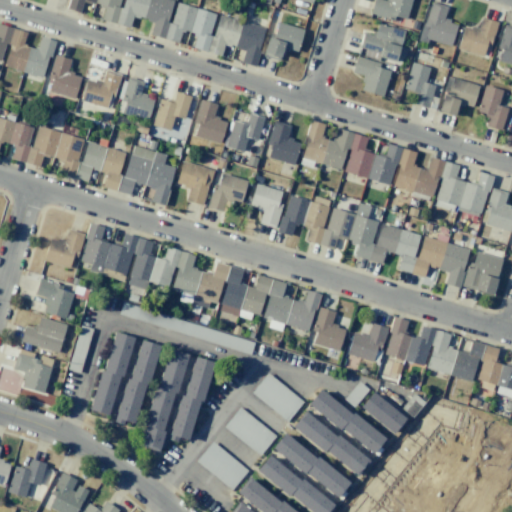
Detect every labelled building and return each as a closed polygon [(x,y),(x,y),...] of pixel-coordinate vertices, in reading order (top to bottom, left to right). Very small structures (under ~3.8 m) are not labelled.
[(102,20),(128,27),(131,18),(135,17),(152,22),(149,35),(177,42),(179,32),(182,31),(194,34),(191,48),(219,55),(222,44),(243,49),(240,62),(253,66),(264,27),(218,15),(209,12),(173,2),(173,0),(69,0),(68,9),(79,12),(82,0),(100,5),(102,20)] [(410,0),(386,0),(386,1),(382,0),(372,0),(369,12),(405,21),(410,0)] [(446,6),(427,2),(419,39),(450,46),(455,22),(443,20),(446,6)] [(496,22),(480,18),(477,29),(462,25),(456,49),(482,55),(485,45),(490,46),(496,22)] [(302,29),(276,22),(273,33),(269,32),(262,55),(278,60),(281,48),(295,52),(302,29)] [(403,30),(376,23),(373,35),(362,32),(357,52),(394,61),(399,45),(400,45),(403,30)] [(0,61),(1,62),(0,66),(42,78),(52,40),(39,37),(36,48),(22,44),(25,32),(0,24),(0,61)] [(511,26),(503,24),(496,48),(500,49),(497,61),(511,65),(511,26)] [(73,99),(80,75),(66,72),(69,59),(54,55),(45,91),(73,99)] [(350,72),(363,76),(359,90),(381,96),(389,71),(378,68),(379,63),(355,56),(350,72)] [(412,103),(427,108),(433,85),(424,82),(428,68),(411,62),(402,89),(416,93),(412,103)] [(118,74),(103,71),(101,82),(84,78),(80,102),(105,107),(107,97),(113,98),(118,74)] [(471,107),(477,85),(447,76),(437,111),(453,116),(457,103),(471,107)] [(151,97),(139,94),(142,81),(126,77),(117,111),(145,119),(151,97)] [(500,130),(505,107),(497,105),(501,89),(482,85),(476,113),(487,115),(485,126),(500,130)] [(169,130),(172,116),(183,118),(189,95),(173,92),(171,102),(158,99),(151,126),(169,130)] [(216,104),(199,100),(193,123),(196,124),(193,136),(219,143),(225,120),(212,117),(216,104)] [(224,147),(242,152),(246,137),(256,140),(262,117),(247,113),(245,124),(231,120),(224,147)] [(163,205),(173,167),(162,164),(164,154),(128,145),(126,152),(83,141),(83,138),(34,126),(33,127),(0,118),(0,151),(131,185),(131,183),(153,188),(149,202),(163,205)] [(289,125),(273,121),(266,145),(270,146),(266,157),(292,165),(299,142),(285,138),(289,125)] [(435,178),(438,207),(480,215),(488,175),(476,172),(474,183),(453,179),(457,164),(428,158),(426,168),(423,168),(411,166),(414,150),(385,145),(383,155),(363,151),(366,135),(336,130),(334,141),(322,138),(325,124),(308,121),(300,160),(342,168),(341,174),(391,184),(390,188),(431,196),(435,178)] [(211,169),(180,161),(174,183),(188,188),(185,201),(201,205),(211,169)] [(239,203),(245,180),(220,173),(217,184),(213,183),(206,207),(221,211),(225,198),(239,203)] [(280,191),(254,183),(248,206),(261,210),(258,223),(273,227),(280,203),(277,202),(280,191)] [(510,231),(511,222),(511,208),(502,205),(506,192),(491,188),(481,224),(510,231)] [(422,276),(425,266),(446,272),(443,284),(457,288),(468,248),(419,235),(377,224),(377,221),(328,208),(329,204),(287,193),(277,232),(289,235),(292,224),(307,228),(303,241),(333,248),(335,238),(356,243),(353,256),(380,263),(383,251),(399,255),(395,269),(422,276)] [(317,294),(285,296),(284,283),(254,274),(240,266),(218,267),(164,251),(161,259),(149,256),(148,241),(122,233),(118,246),(101,241),(100,226),(89,223),(77,263),(122,280),(131,286),(167,284),(175,301),(218,299),(215,310),(256,321),(257,317),(307,331),(317,294)] [(72,268),(80,233),(66,229),(63,241),(48,238),(42,261),(72,268)] [(501,259),(474,251),(471,262),(467,261),(460,286),(491,295),(501,259)] [(34,294),(45,297),(41,312),(65,318),(71,293),(61,290),(62,285),(38,279),(34,294)] [(311,343),(337,351),(344,328),(330,324),(334,312),(318,307),(311,331),(315,332),(311,343)] [(56,352),(64,324),(37,316),(34,329),(24,326),(19,341),(56,352)] [(420,327),(417,338),(403,334),(406,320),(391,317),(383,356),(424,365),(423,370),(473,380),(472,384),(511,392),(511,360),(511,366),(493,362),(496,347),(469,341),(466,351),(445,347),(448,333),(420,327)] [(345,354),(374,362),(384,327),(370,323),(366,336),(351,331),(345,354)] [(91,411),(111,415),(128,336),(108,331),(91,411)] [(116,421),(135,425),(155,344),(135,339),(116,421)] [(182,353),(163,348),(141,445),(160,450),(182,353)] [(209,361),(189,356),(170,440),(176,442),(177,438),(190,441),(209,361)] [(285,421),(301,402),(266,372),(250,392),(285,421)] [(383,438),(319,388),(307,404),(371,454),(383,438)] [(391,434),(404,418),(371,391),(359,407),(391,434)] [(367,460),(303,411),(291,426),(355,476),(367,460)] [(347,483),(283,432),(271,447),(335,498),(347,483)] [(255,470),(308,511),(326,511),(332,505),(268,454),(255,470)] [(24,497),(28,483),(38,486),(44,463),(29,459),(26,469),(13,465),(6,492),(24,497)] [(0,460),(0,484),(3,485),(9,463),(0,460)] [(45,507),(56,511),(75,511),(86,490),(74,484),(76,480),(61,473),(45,507)] [(292,511),(248,476),(236,492),(261,511),(292,511)] [(86,503),(80,511),(115,511),(117,510),(103,501),(98,510),(86,503)] [(250,511),(238,501),(229,511),(250,511)]
